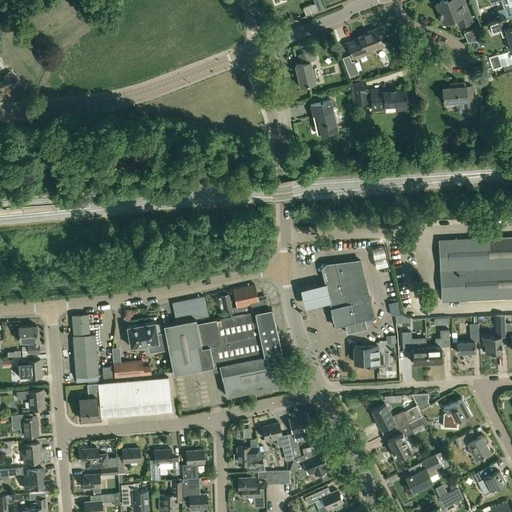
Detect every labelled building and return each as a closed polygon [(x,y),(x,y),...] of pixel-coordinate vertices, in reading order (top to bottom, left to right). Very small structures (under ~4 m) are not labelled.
[(444,22),(455,17),(458,26),(472,21),(463,0),(445,0),(436,3),(440,15),(441,15),(444,22)] [(511,0),(501,0),(504,7),(497,10),(500,19),(511,15),(511,0)] [(321,1),(315,3),(317,11),(324,8),(321,1)] [(511,50),(509,51),(488,57),(492,67),(487,69),(490,77),(500,73),(499,68),(511,63),(511,17),(489,25),(492,33),(504,28),(511,51),(511,50)] [(467,41),(480,40),(481,40),(480,26),(464,32),(467,41)] [(375,50),(383,47),(379,37),(382,36),(378,27),(368,31),(369,33),(358,37),(359,38),(347,42),(351,54),(352,58),(365,53),(364,50),(374,47),(375,50)] [(315,82),(309,57),(313,55),(311,50),(298,55),(301,63),(295,64),(296,67),(295,68),(295,71),(297,71),(300,86),(315,82)] [(357,72),(353,60),(351,61),(350,59),(352,58),(351,54),(349,55),(348,55),(342,57),(349,75),(357,72)] [(10,84),(11,85),(17,79),(10,70),(3,76),(4,77),(0,80),(0,85),(3,90),(10,84)] [(365,79),(354,82),(356,103),(368,102),(366,92),(369,91),(365,79)] [(464,112),(474,111),(472,85),(465,86),(465,82),(450,83),(450,87),(442,87),(444,102),(463,100),(464,112)] [(406,89),(389,90),(389,88),(370,89),(372,110),(384,109),(384,105),(395,104),(396,110),(407,109),(406,89)] [(337,130),(331,99),(310,103),(315,126),(319,125),(321,133),(337,130)] [(441,301),(511,297),(511,235),(439,238),(441,301)] [(337,263),(337,261),(326,262),(321,267),(331,307),(330,307),(334,325),(344,323),(346,333),(366,328),(364,318),(374,315),(361,260),(337,263)] [(254,298),(262,297),(261,290),(237,293),(239,306),(254,304),(254,298)] [(228,294),(221,295),(225,311),(231,309),(228,294)] [(173,302),(176,322),(196,318),(208,316),(204,296),(173,302)] [(257,308),(267,353),(284,349),(274,304),(257,308)] [(76,376),(98,375),(95,333),(90,334),(88,314),(72,315),(74,335),(73,335),(76,376)] [(496,335),(482,336),(483,340),(485,340),(485,349),(485,352),(502,351),(502,348),(501,335),(501,331),(506,331),(506,330),(505,319),(505,315),(505,314),(495,314),(496,332),(496,335)] [(478,323),(478,315),(474,315),(474,323),(469,324),(470,341),(457,342),(457,352),(475,351),(474,342),(479,341),(478,323)] [(157,334),(155,322),(127,327),(128,329),(126,330),(127,337),(129,336),(131,346),(131,347),(133,347),(147,344),(149,353),(167,349),(164,332),(157,334)] [(36,325),(18,326),(19,341),(32,340),(33,344),(28,344),(28,347),(22,347),(23,355),(29,355),(29,352),(40,352),(39,333),(37,333),(36,325)] [(426,346),(427,362),(441,361),(440,346),(450,345),(449,329),(440,329),(440,337),(435,337),(435,345),(426,346)] [(427,362),(426,346),(417,346),(416,338),(411,338),(411,331),(401,331),(402,347),(412,347),(413,363),(427,362)] [(365,366),(372,365),(372,364),(378,364),(378,345),(354,346),(354,362),(365,362),(365,366)] [(119,347),(117,347),(112,348),(114,377),(151,374),(150,366),(143,366),(142,360),(121,361),(119,347)] [(29,377),(42,375),(40,359),(27,360),(29,377)] [(103,376),(113,376),(112,366),(103,366),(103,376)] [(169,377),(98,383),(101,415),(102,417),(172,411),(169,377)] [(98,380),(87,381),(87,383),(88,398),(79,398),(81,419),(99,417),(99,415),(101,415),(98,383),(98,380)] [(30,409),(45,407),(43,389),(26,390),(27,398),(29,397),(30,409)] [(412,394),(420,410),(430,404),(427,399),(428,399),(428,393),(412,394)] [(455,426),(456,419),(470,413),(462,396),(443,405),(445,410),(443,411),(442,424),(455,426)] [(307,399),(287,404),(290,417),(310,412),(307,399)] [(419,417),(422,415),(418,408),(405,415),(402,409),(391,415),(385,402),(371,409),(380,427),(391,422),(394,428),(408,422),(419,417)] [(22,435),(24,435),(24,436),(39,434),(37,416),(30,416),(29,413),(12,414),(13,427),(21,426),(22,435)] [(290,419),(294,433),(295,433),(296,440),(315,435),(312,425),(310,426),(307,415),(290,419)] [(425,427),(419,417),(408,422),(414,433),(425,427)] [(279,422),(262,426),(266,439),(277,436),(279,445),(283,444),(285,455),(292,454),(291,447),(288,435),(282,436),(282,435),(279,422)] [(243,436),(251,436),(249,427),(243,427),(243,436)] [(454,437),(459,447),(468,443),(476,457),(490,450),(482,434),(477,436),(473,428),(454,437)] [(399,433),(386,439),(395,457),(411,449),(406,440),(404,435),(402,432),(402,431),(399,433)] [(296,440),(295,433),(294,433),(288,435),(291,447),(297,445),(296,440)] [(258,471),(266,470),(257,438),(250,439),(250,446),(237,446),(238,454),(235,454),(235,460),(238,460),(238,464),(246,464),(247,471),(258,471)] [(22,444),(23,451),(24,463),(26,462),(41,461),(39,442),(22,444)] [(107,452),(98,453),(97,447),(81,448),(82,462),(96,461),(97,466),(100,466),(100,467),(108,466),(108,456),(107,452)] [(117,455),(116,455),(117,461),(117,465),(124,464),(124,461),(141,460),(140,447),(123,448),(123,455),(117,455)] [(155,459),(149,459),(151,479),(159,478),(161,478),(160,468),(172,467),(172,468),(179,468),(178,456),(172,457),(171,448),(154,449),(155,459)] [(187,463),(181,464),(182,478),(183,478),(188,477),(190,477),(198,477),(197,463),(205,462),(204,449),(187,450),(187,463)] [(314,455),(312,450),(298,456),(299,463),(302,463),(303,465),(302,466),(302,468),(298,470),(301,476),(311,471),(311,472),(312,471),(315,476),(327,470),(325,465),(326,465),(320,452),(314,455)] [(448,464),(441,450),(421,461),(424,466),(405,476),(412,490),(432,480),(430,476),(436,473),(434,467),(441,464),(443,467),(448,464)] [(116,455),(108,456),(108,466),(117,465),(117,461),(116,455)] [(475,473),(471,475),(474,481),(478,479),(482,477),(489,490),(506,481),(499,468),(495,470),(492,464),(492,463),(474,472),(475,473)] [(108,466),(100,467),(101,474),(118,473),(117,465),(108,466)] [(30,489),(45,488),(44,469),(27,470),(27,475),(23,476),(24,488),(30,488),(30,489)] [(93,487),(93,492),(100,491),(100,486),(99,473),(82,474),(84,488),(93,487)] [(183,480),(183,494),(190,494),(190,500),(190,507),(191,509),(203,509),(203,507),(207,507),(206,493),(199,493),(198,493),(198,491),(199,490),(199,484),(199,477),(198,477),(190,477),(188,477),(183,478),(183,480)] [(256,483),(255,477),(238,477),(239,490),(242,490),(242,497),(254,497),(254,506),(264,506),(263,487),(259,487),(259,483),(256,483)] [(160,500),(159,510),(177,511),(177,500),(182,500),(183,500),(183,494),(183,480),(182,480),(177,480),(177,479),(171,479),(171,491),(165,491),(160,491),(160,500)] [(133,509),(148,508),(147,490),(134,491),(134,483),(121,484),(122,503),(133,503),(133,509)] [(327,487),(305,496),(308,503),(322,497),(325,504),(318,507),(319,511),(324,511),(329,510),(328,508),(332,506),(333,508),(336,509),(341,506),(342,504),(341,502),(343,501),(337,489),(330,493),(327,487)] [(439,505),(423,511),(445,511),(443,507),(452,502),(462,497),(456,487),(447,491),(439,495),(435,497),(439,505)] [(36,507),(31,507),(31,508),(31,511),(44,511),(47,511),(46,498),(45,498),(45,492),(35,492),(36,498),(36,507)] [(7,494),(0,494),(0,510),(8,510),(7,494)] [(101,499),(84,501),(85,511),(104,511),(104,506),(102,506),(101,499)]
